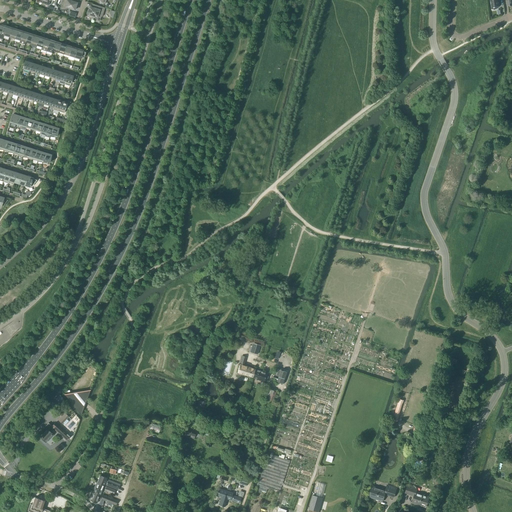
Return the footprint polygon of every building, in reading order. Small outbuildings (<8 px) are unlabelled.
[(63,9),(66,9),(68,8),(75,10),(77,3),(75,2),(75,0),(62,0),(61,4),(62,4),(61,9),(63,9)] [(489,0),(491,10),(491,9),(496,9),(496,7),(496,6),(498,6),(499,6),(499,7),(498,0),(489,0)] [(95,18),(97,20),(99,21),(101,16),(102,17),(104,8),(92,4),(91,7),(89,7),(87,14),(94,16),(95,18)] [(9,37),(15,39),(18,29),(15,28),(14,30),(12,29),(9,37)] [(15,39),(20,41),(23,32),(20,31),(21,30),(18,29),(15,39)] [(25,45),(25,42),(29,33),(26,32),(25,33),(23,32),(20,41),(19,43),(25,45)] [(25,42),(31,44),(34,35),(31,35),(31,33),(29,33),(25,42)] [(36,36),(34,35),(31,44),(30,46),(36,48),(36,46),(39,36),(37,35),(36,35),(36,36)] [(36,46),(42,47),(45,39),(42,38),(42,37),(39,36),(36,46)] [(41,50),(46,51),(50,39),(47,38),(47,40),(45,39),(42,47),(41,50)] [(52,53),(53,51),(55,42),(53,42),(53,40),(50,39),(46,51),(52,53)] [(53,51),(58,53),(61,43),(58,42),(58,43),(55,42),(53,51)] [(58,53),(64,54),(66,46),(64,45),(64,44),(61,43),(58,53)] [(64,54),(69,56),(72,46),(69,45),(69,47),(66,46),(64,54)] [(69,56),(74,58),(77,49),(74,49),(75,47),(72,46),(69,56)] [(77,49),(74,58),(80,59),(81,56),(84,57),(86,52),(83,51),(83,50),(84,50),(79,49),(80,49),(80,50),(77,49)] [(25,61),(24,64),(23,66),(22,69),(24,69),(23,71),(29,73),(29,71),(32,63),(32,61),(27,60),(26,61),(25,61)] [(59,83),(64,84),(68,74),(63,72),(60,81),(60,80),(59,83)] [(68,74),(64,84),(70,86),(72,80),(75,81),(77,75),(70,73),(70,75),(68,74)] [(53,110),(58,111),(62,101),(57,99),(54,108),(54,107),(53,110)] [(62,101),(58,111),(64,113),(66,107),(69,108),(71,102),(64,100),(64,102),(62,101)] [(15,129),(15,127),(16,124),(19,116),(13,114),(8,127),(15,129)] [(15,127),(20,129),(24,118),(19,116),(16,124),(15,127)] [(25,130),(26,127),(29,119),(24,118),(20,129),(25,130)] [(40,134),(45,135),(48,125),(43,124),(41,132),(40,134)] [(48,125),(45,135),(44,136),(50,138),(50,137),(50,135),(53,127),(48,125)] [(58,129),(53,127),(50,135),(50,137),(56,138),(58,129)] [(3,151),(8,152),(11,143),(6,141),(4,150),(3,150),(3,151)] [(8,153),(13,153),(16,144),(11,143),(8,152),(8,153)] [(13,154),(18,155),(21,146),(16,144),(13,153),(13,154)] [(18,156),(23,156),(26,147),(21,146),(18,155),(18,156)] [(23,157),(28,158),(31,149),(26,147),(23,156),(23,157)] [(28,159),(33,159),(36,150),(31,149),(28,158),(28,159)] [(32,160),(38,161),(41,152),(36,150),(33,159),(32,160)] [(37,162),(42,162),(43,162),(45,153),(41,152),(38,161),(37,162)] [(43,162),(42,162),(42,163),(48,164),(51,155),(45,153),(43,162)] [(3,182),(8,183),(12,172),(7,170),(3,182)] [(13,185),(14,182),(17,173),(12,172),(8,183),(13,185)] [(27,177),(25,185),(30,187),(30,186),(32,186),(37,180),(33,179),(33,178),(27,177)] [(250,352),(257,355),(260,345),(253,343),(252,346),(250,346),(248,351),(250,352)] [(237,373),(252,377),(255,369),(248,367),(248,366),(246,366),(245,367),(244,366),(246,358),(242,357),(237,373)] [(272,377),(274,377),(282,385),(282,383),(286,372),(275,368),(272,377)] [(255,369),(252,377),(266,382),(267,377),(268,377),(269,374),(255,369)] [(270,389),(269,393),(266,392),(265,395),(269,396),(268,398),(273,400),(276,393),(274,392),(274,391),(270,389)] [(85,390),(85,391),(83,391),(81,397),(86,402),(91,390),(85,390)] [(71,403),(81,415),(84,408),(76,399),(71,403)] [(193,405),(204,408),(206,403),(195,399),(193,405)] [(399,399),(393,420),(396,421),(403,400),(399,399)] [(220,413),(231,417),(233,411),(222,408),(220,413)] [(58,420),(62,424),(69,417),(65,413),(58,420)] [(40,436),(46,442),(53,435),(50,432),(53,428),(66,440),(70,436),(56,422),(52,426),(48,423),(45,427),(47,429),(39,437),(40,437),(40,436)] [(158,434),(161,427),(152,424),(149,431),(158,434)] [(199,438),(209,441),(210,437),(200,434),(200,435),(186,430),(184,436),(194,439),(195,437),(199,438)] [(265,462),(257,485),(279,493),(290,461),(283,458),(278,457),(273,455),(270,463),(265,462)] [(96,483),(104,486),(105,484),(106,485),(118,489),(119,486),(106,480),(107,478),(100,475),(97,483),(96,483)] [(323,496),(325,483),(319,482),(317,495),(323,496)] [(412,503),(426,507),(429,496),(416,492),(417,487),(408,484),(405,493),(414,496),(412,503)] [(369,497),(382,501),(385,494),(394,497),(396,488),(387,485),(385,490),(372,486),(369,497)] [(218,496),(221,497),(219,503),(220,503),(219,505),(224,506),(224,504),(225,505),(227,499),(230,500),(232,495),(232,493),(220,489),(218,496)] [(100,494),(92,491),(90,495),(92,495),(91,496),(92,497),(91,500),(93,502),(96,503),(97,503),(98,499),(99,500),(100,497),(99,497),(100,494)] [(40,497),(34,495),(32,495),(26,511),(45,511),(47,509),(42,507),(45,500),(40,498),(40,497)] [(99,505),(102,506),(104,500),(108,502),(107,505),(111,507),(112,503),(116,505),(117,501),(103,495),(101,499),(99,505)] [(232,501),(239,503),(241,498),(234,495),(234,496),(232,495),(230,500),(232,501)] [(309,509),(318,511),(322,498),(313,495),(309,509)]
